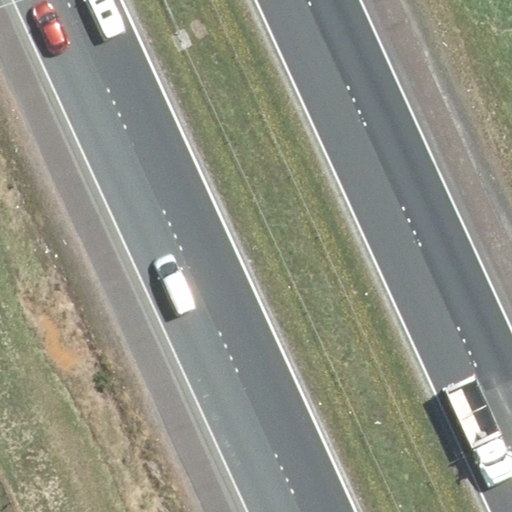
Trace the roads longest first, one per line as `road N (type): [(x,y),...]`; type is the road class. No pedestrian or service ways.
road 1 (motorway): [(303,511),(69,0)]
road 2 (motorway): [(323,0),(511,415)]
